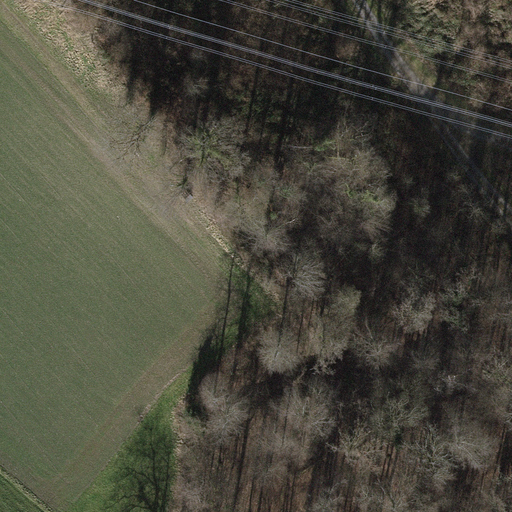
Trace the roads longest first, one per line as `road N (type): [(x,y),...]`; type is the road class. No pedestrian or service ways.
road 1 (track): [(0,0),(236,273)]
road 2 (track): [(367,0),(426,106),(511,150)]
road 3 (track): [(426,106),(511,215)]
